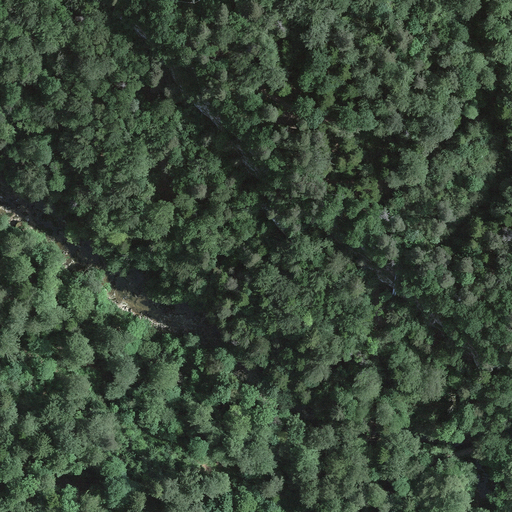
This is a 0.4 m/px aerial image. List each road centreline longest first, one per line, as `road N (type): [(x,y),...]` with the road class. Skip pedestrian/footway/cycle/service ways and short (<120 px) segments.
road 1 (track): [(0,243),(75,303),(165,409),(322,456),(371,466),(429,463)]
road 2 (track): [(0,334),(293,511)]
road 3 (track): [(237,63),(312,115),(348,127),(416,125),(511,89)]
road 4 (unclassified): [(0,424),(97,511)]
